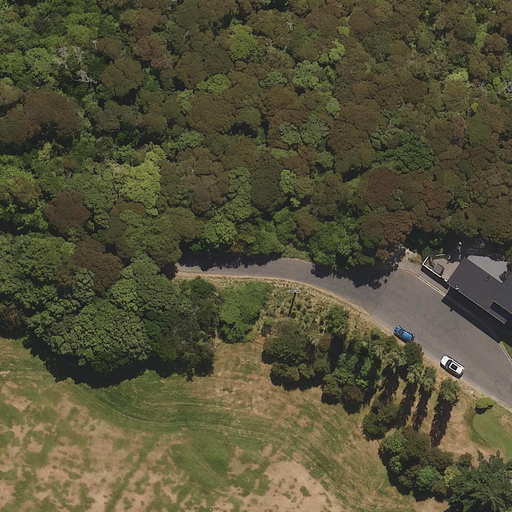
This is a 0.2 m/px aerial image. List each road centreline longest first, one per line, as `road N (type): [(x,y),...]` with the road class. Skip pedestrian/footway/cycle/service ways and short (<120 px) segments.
road 1 (unclassified): [(0,223),(73,256),(262,265),(348,284)]
road 2 (residential): [(511,389),(463,340),(348,284)]
